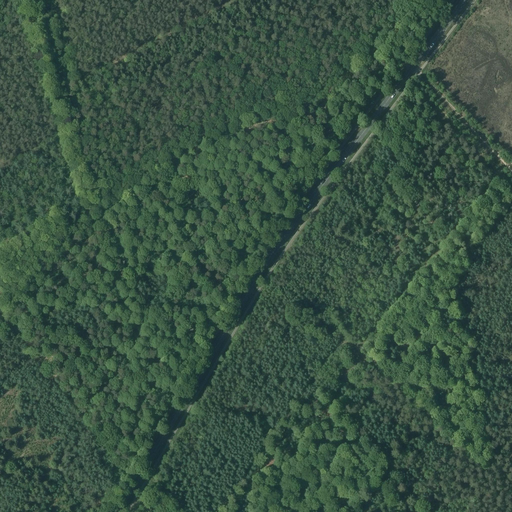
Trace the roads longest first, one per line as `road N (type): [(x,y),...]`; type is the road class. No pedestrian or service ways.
road 1 (primary): [(118,511),(258,274),(465,0)]
road 2 (track): [(0,346),(98,214),(198,147),(310,114),(382,54),(424,0)]
road 3 (track): [(405,63),(373,50),(303,107),(242,116),(202,134),(91,207)]
road 4 (track): [(91,207),(0,328)]
road 5 (track): [(405,63),(511,170)]
